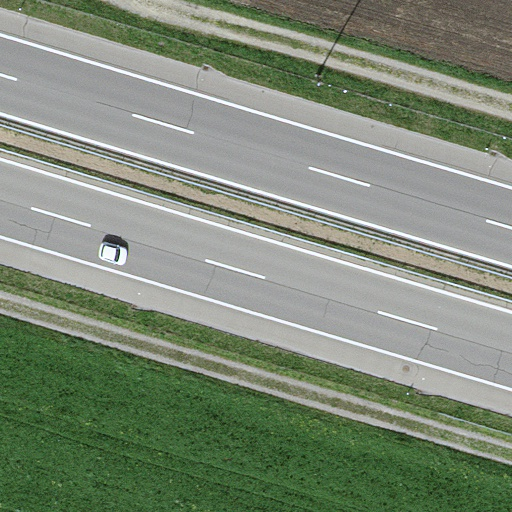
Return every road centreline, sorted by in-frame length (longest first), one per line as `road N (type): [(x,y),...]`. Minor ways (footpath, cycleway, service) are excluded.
road 1 (track): [(511,442),(0,282)]
road 2 (motorway): [(0,195),(511,351)]
road 3 (motorway): [(511,226),(0,72)]
road 4 (track): [(45,0),(511,128)]
